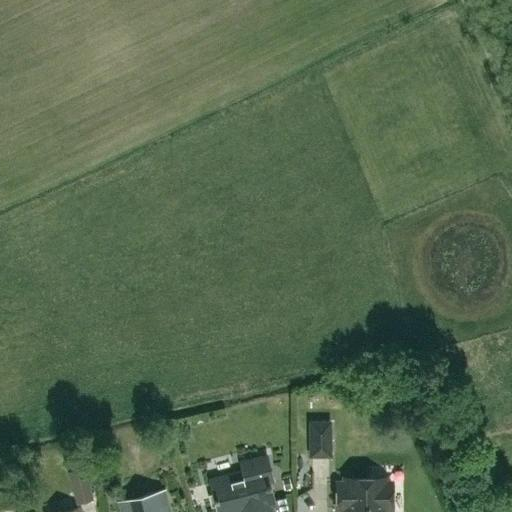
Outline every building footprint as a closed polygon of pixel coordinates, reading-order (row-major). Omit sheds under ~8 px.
[(329,455),(328,422),(310,423),(311,455),(329,455)] [(275,504),(269,481),(273,480),(267,455),(240,462),(243,471),(210,479),(218,511),(226,511),(252,505),(253,511),(271,511),(270,506),(275,504)] [(91,498),(83,467),(69,471),(77,502),(91,498)] [(391,508),(391,482),(385,482),(385,478),(344,478),(344,482),(337,482),(337,508),(344,508),(343,511),(385,511),(385,508),(391,508)] [(169,511),(164,490),(129,499),(132,511),(169,511)]
